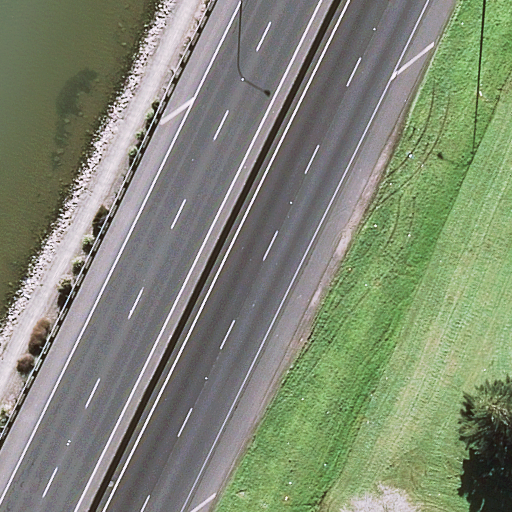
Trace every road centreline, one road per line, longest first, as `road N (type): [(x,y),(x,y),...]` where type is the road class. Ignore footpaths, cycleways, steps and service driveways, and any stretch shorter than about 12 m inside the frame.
road 1 (trunk): [(34,511),(280,0)]
road 2 (trunk): [(389,0),(143,511)]
